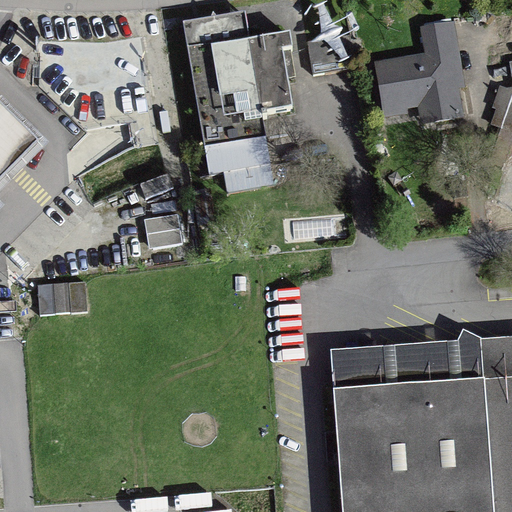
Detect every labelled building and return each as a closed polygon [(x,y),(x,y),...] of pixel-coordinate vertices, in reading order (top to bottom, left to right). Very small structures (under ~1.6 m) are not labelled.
[(244,15),(183,26),(209,177),(270,166),(262,120),(267,119),(266,115),(292,110),(282,53),(292,51),(289,37),(249,44),(244,15)] [(460,119),(457,99),(450,57),(457,56),(452,28),(424,32),(428,55),(433,54),(434,59),(378,68),(384,111),(432,103),(435,123),(460,119)] [(350,37),(308,44),(313,77),(355,69),(350,37)] [(495,140),(511,145),(511,141),(511,64),(511,72),(511,89),(507,91),(501,89),(494,108),(498,109),(492,125),(499,127),(495,140)] [(0,106),(0,183),(38,144),(0,106)] [(511,181),(506,179),(497,200),(511,206),(511,181)] [(183,245),(178,216),(148,220),(153,250),(183,245)] [(511,511),(511,381),(334,394),(342,511),(511,511)]
